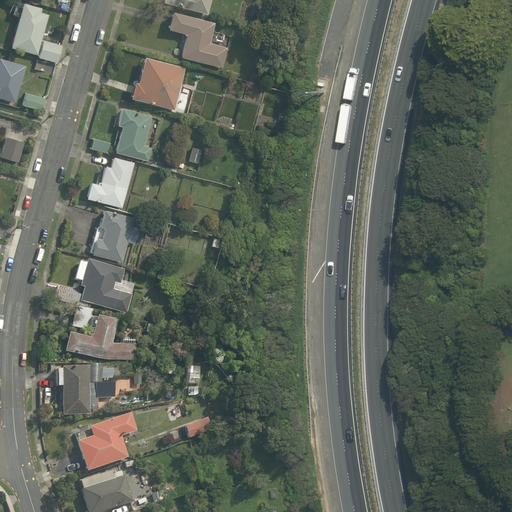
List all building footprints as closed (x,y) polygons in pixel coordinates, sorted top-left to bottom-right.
[(11,16),(19,18),(10,50),(59,63),(64,45),(42,39),(50,10),(23,2),(15,0),(11,16)] [(211,0),(158,0),(157,5),(208,17),(211,0)] [(215,23),(185,16),(172,13),(169,30),(185,33),(180,60),(221,69),(227,42),(212,39),(215,23)] [(139,81),(135,80),(131,97),(174,110),(184,68),(145,56),(139,81)] [(26,66),(0,57),(0,99),(15,104),(26,66)] [(154,149),(147,148),(153,114),(120,108),(113,154),(145,159),(152,160),(154,149)] [(97,185),(91,184),(88,199),(124,207),(134,161),(117,157),(114,168),(102,165),(97,185)] [(134,223),(136,217),(103,209),(92,254),(124,262),(128,246),(136,248),(141,225),(134,223)] [(81,257),(75,280),(86,283),(81,300),(127,312),(132,295),(115,290),(117,284),(121,285),(126,269),(81,257)] [(113,343),(118,321),(98,316),(93,338),(70,333),(65,352),(109,361),(135,361),(136,345),(113,343)] [(88,382),(92,382),(91,367),(61,369),(64,415),(90,414),(88,382)] [(87,473),(130,459),(123,439),(140,433),(133,412),(88,427),(91,436),(76,441),(87,473)] [(208,416),(181,425),(189,447),(216,438),(208,416)] [(77,481),(86,511),(106,511),(134,504),(129,488),(142,484),(136,463),(123,467),(77,481)]
